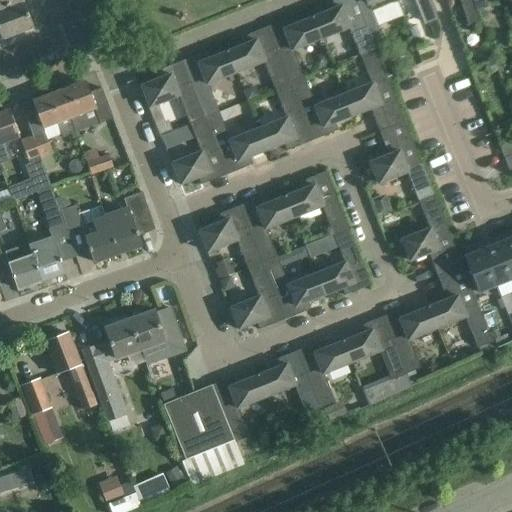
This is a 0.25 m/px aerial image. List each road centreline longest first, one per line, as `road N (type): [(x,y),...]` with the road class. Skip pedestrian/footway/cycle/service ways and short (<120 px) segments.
road 1 (residential): [(182,257),(221,355),(395,292),(336,148),(165,217)]
road 2 (residential): [(112,70),(301,0)]
road 3 (residential): [(0,323),(182,257)]
road 4 (residential): [(511,200),(483,211),(430,73)]
road 5 (residential): [(165,217),(112,70)]
